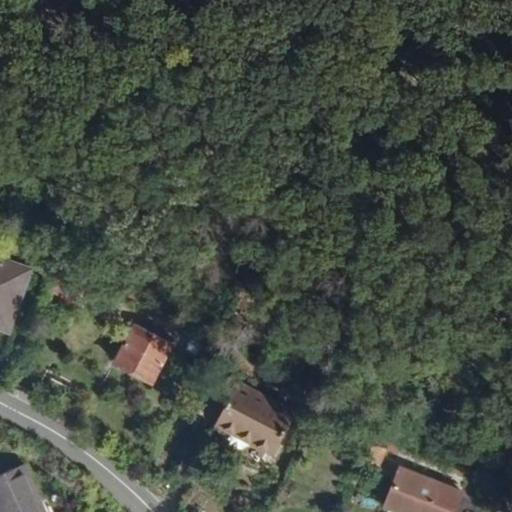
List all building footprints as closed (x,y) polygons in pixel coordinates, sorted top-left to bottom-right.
[(0,328),(11,332),(32,273),(0,261),(0,328)] [(78,301),(86,287),(63,274),(55,290),(78,301)] [(155,387),(176,348),(138,327),(116,368),(155,387)] [(40,401),(55,371),(31,359),(16,389),(40,401)] [(277,459),(299,415),(239,383),(217,428),(277,459)] [(46,511),(27,467),(0,477),(0,511),(46,511)] [(487,511),(488,509),(396,471),(381,509),(388,511),(390,511),(487,511)]
